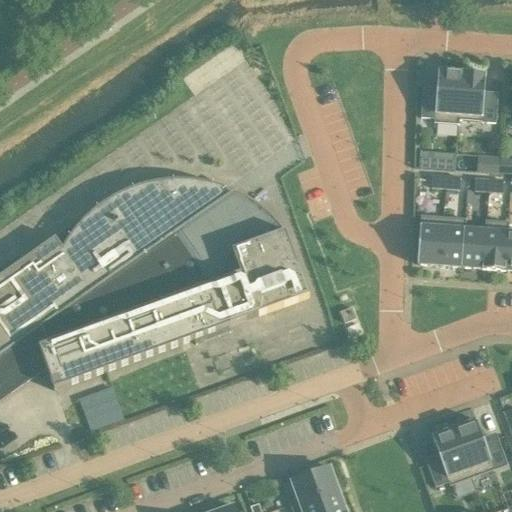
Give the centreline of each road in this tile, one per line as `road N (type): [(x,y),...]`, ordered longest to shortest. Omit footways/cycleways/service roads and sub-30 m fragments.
road 1 (residential): [(391,360),(397,39),(511,46)]
road 2 (residential): [(0,503),(348,376)]
road 3 (residential): [(144,511),(366,428)]
road 4 (residential): [(366,428),(488,381)]
road 5 (residential): [(511,326),(491,325),(391,360)]
